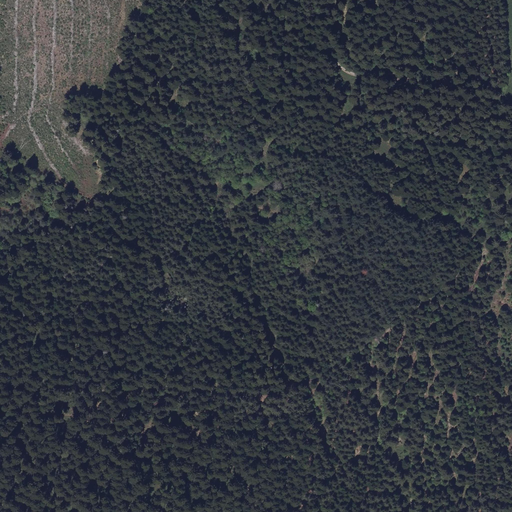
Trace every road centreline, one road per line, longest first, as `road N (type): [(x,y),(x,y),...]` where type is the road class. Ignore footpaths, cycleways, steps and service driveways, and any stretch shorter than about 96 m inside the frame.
road 1 (track): [(511,240),(445,282),(356,356),(307,381),(256,396),(145,386),(0,411)]
road 2 (track): [(275,0),(286,20),(367,71),(462,76),(511,108)]
road 3 (track): [(307,381),(317,421),(306,464),(310,511)]
